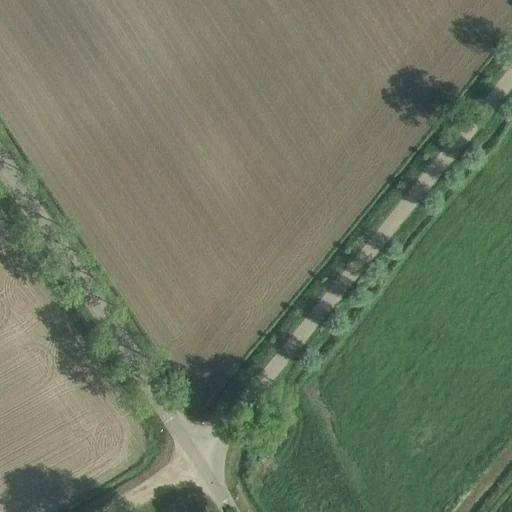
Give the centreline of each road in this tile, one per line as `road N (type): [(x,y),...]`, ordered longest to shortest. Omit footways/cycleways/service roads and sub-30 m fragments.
road 1 (unclassified): [(199,459),(511,76)]
road 2 (unclassified): [(199,459),(0,159)]
